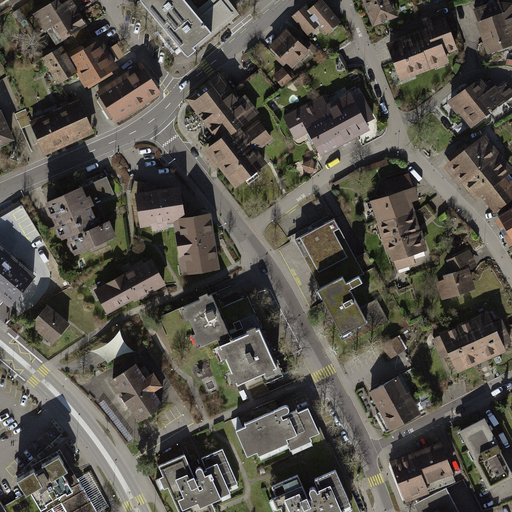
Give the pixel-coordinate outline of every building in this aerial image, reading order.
[(86,25),(71,0),(69,0),(60,5),(56,0),(53,0),(33,12),(44,29),(53,24),(62,39),(86,25)] [(140,0),(186,56),(237,15),(225,0),(208,0),(199,8),(192,0),(140,0)] [(365,0),(370,28),(395,22),(391,0),(365,0)] [(499,1),(476,11),(481,24),(477,26),(492,57),(511,47),(511,14),(507,4),(502,7),(499,1)] [(305,9),(293,19),(309,36),(320,26),(328,35),(341,23),(321,2),(309,13),(305,9)] [(422,30),(386,46),(404,85),(451,63),(448,57),(458,53),(440,13),(419,22),(422,30)] [(81,44),(94,37),(91,30),(77,36),(81,44)] [(288,32),(279,40),(300,62),(309,53),(288,32)] [(101,40),(71,57),(87,84),(116,66),(101,40)] [(279,40),(271,48),(291,70),(300,62),(279,40)] [(75,70),(61,46),(45,56),(59,80),(75,70)] [(142,66),(99,94),(117,122),(160,95),(142,66)] [(283,71),(274,78),(282,88),(291,81),(283,71)] [(188,102),(207,126),(240,101),(221,75),(219,73),(191,94),(185,98),(188,102)] [(474,84),(449,101),(466,127),(509,99),(499,84),(482,95),(474,84)] [(336,121),(310,134),(320,154),(346,140),(371,127),(367,120),(353,94),(351,90),(326,103),(336,121)] [(361,90),(353,94),(367,120),(375,116),(361,90)] [(244,97),(240,101),(207,126),(220,143),(238,129),(257,115),(244,97)] [(323,97),(284,117),(296,141),(310,134),(336,121),(326,103),(323,97)] [(77,104),(62,112),(76,141),(91,133),(77,104)] [(1,108),(0,108),(0,144),(14,138),(1,108)] [(62,112),(47,119),(61,148),(76,141),(62,112)] [(47,119),(31,126),(46,156),(61,148),(47,119)] [(243,136),(238,129),(220,143),(206,153),(233,189),(265,164),(258,155),(274,143),(260,124),(243,136)] [(511,152),(494,133),(458,163),(508,216),(511,223),(511,152)] [(375,168),(389,164),(388,159),(374,163),(375,168)] [(317,171),(313,162),(304,166),(309,175),(317,171)] [(107,175),(84,184),(92,203),(115,194),(107,175)] [(387,201),(372,205),(390,269),(431,258),(408,177),(382,185),(387,201)] [(45,201),(53,220),(92,203),(84,184),(45,201)] [(179,191),(136,196),(140,227),(152,225),(153,231),(167,229),(167,223),(175,222),(183,221),(179,191)] [(102,225),(92,203),(53,220),(62,240),(67,238),(74,254),(117,235),(111,222),(102,225)] [(211,217),(183,221),(175,222),(182,274),(217,270),(211,217)] [(335,219),(295,242),(322,292),(317,294),(347,349),(377,332),(372,324),(385,317),(376,301),(363,309),(353,290),(369,281),(335,219)] [(39,233),(29,241),(46,262),(56,254),(39,233)] [(469,271),(448,279),(458,303),(490,291),(482,269),(491,266),(485,248),(463,256),(469,271)] [(0,310),(1,312),(13,298),(19,304),(40,281),(8,252),(0,260),(0,310)] [(166,285),(153,261),(95,291),(108,315),(166,285)] [(202,344),(217,338),(260,319),(252,301),(221,314),(212,293),(185,305),(202,344)] [(45,305),(30,324),(52,342),(68,323),(45,305)] [(511,336),(500,309),(448,332),(464,366),(511,344),(511,336)] [(280,366),(260,319),(217,338),(238,384),(280,366)] [(133,360),(107,375),(133,419),(161,402),(151,386),(159,381),(151,368),(141,374),(133,360)] [(399,377),(369,393),(390,432),(422,415),(410,392),(408,393),(399,377)] [(245,426),(235,430),(246,456),(254,453),(256,458),(285,446),(289,454),(310,445),(307,439),(318,434),(308,409),(287,418),(282,407),(244,423),(245,426)] [(484,417),(458,430),(486,487),(511,474),(484,417)] [(439,440),(387,460),(401,499),(454,480),(439,440)] [(76,478),(57,447),(42,456),(14,471),(24,491),(4,505),(7,511),(94,511),(107,505),(88,471),(76,478)] [(195,448),(160,463),(181,511),(243,485),(226,447),(200,459),(195,448)] [(309,473),(284,484),(296,511),(339,511),(358,504),(344,474),(315,487),(309,473)] [(458,511),(447,491),(415,507),(417,511),(458,511)]
